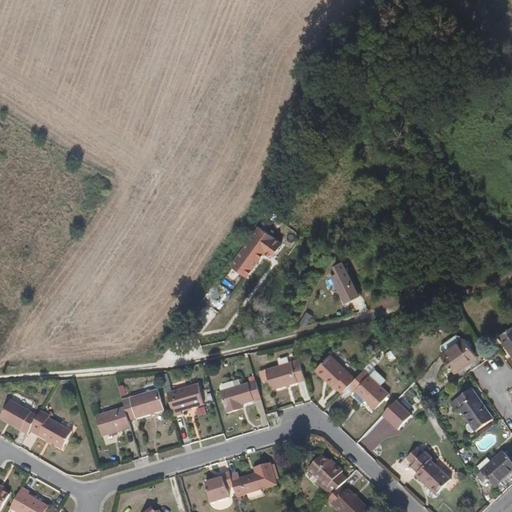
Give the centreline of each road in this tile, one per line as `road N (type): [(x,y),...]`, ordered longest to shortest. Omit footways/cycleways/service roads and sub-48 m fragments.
road 1 (track): [(0,378),(207,357),(511,274)]
road 2 (residential): [(80,493),(316,423),(417,511)]
